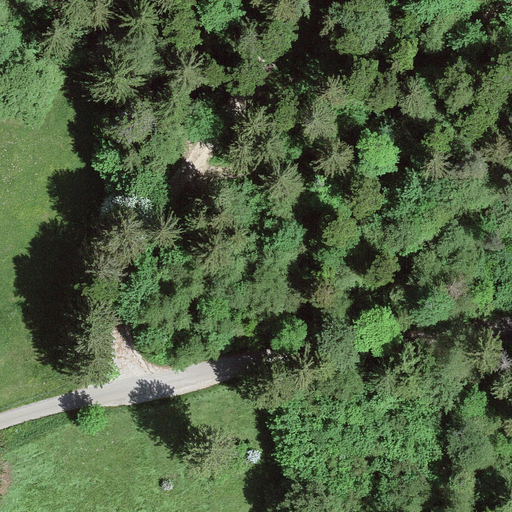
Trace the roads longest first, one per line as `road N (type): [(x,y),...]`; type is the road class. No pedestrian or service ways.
road 1 (residential): [(511,323),(293,354),(132,394),(0,414)]
road 2 (track): [(132,394),(118,300),(133,248),(304,0)]
